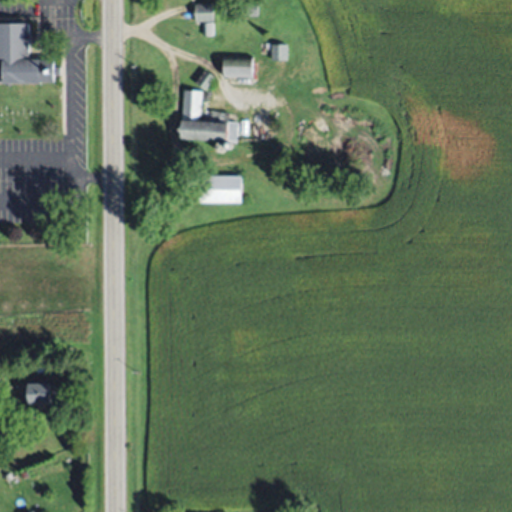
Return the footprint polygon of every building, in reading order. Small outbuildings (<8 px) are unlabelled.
[(211,2),(211,20),(194,20),(194,2),(211,2)] [(222,15),(222,2),(258,3),(257,16),(222,15)] [(212,22),(212,33),(203,33),(202,23),(212,22)] [(0,80),(0,23),(30,23),(30,34),(32,34),(32,43),(30,43),(30,57),(42,57),(42,61),(54,60),(54,80),(0,80)] [(287,60),(270,60),(270,43),(287,43),(287,60)] [(222,77),(223,56),(253,57),(253,77),(222,77)] [(215,76),(206,91),(195,83),(204,69),(215,76)] [(179,137),(183,89),(202,91),(200,110),(229,112),(227,141),(179,137)] [(197,175),(239,175),(239,201),(197,201),(197,175)] [(28,405),(27,382),(50,381),(51,404),(28,405)]
